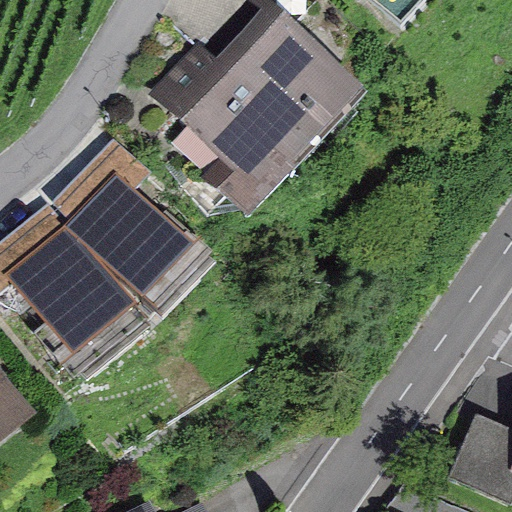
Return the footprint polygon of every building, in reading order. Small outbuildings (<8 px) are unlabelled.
[(380,97),(281,8),(234,60),(218,46),(170,98),(285,202),(380,97)] [(147,169),(115,138),(55,200),(143,285),(187,239),(131,186),(147,169)] [(45,207),(0,243),(0,288),(7,297),(25,282),(74,341),(123,301),(45,207)] [(0,432),(27,410),(0,378),(0,432)] [(511,429),(487,419),(461,481),(511,502),(511,501),(511,429)] [(176,511),(171,503),(156,511),(176,511)]
